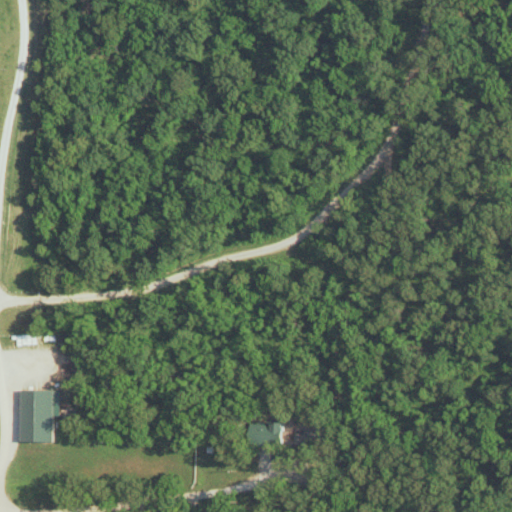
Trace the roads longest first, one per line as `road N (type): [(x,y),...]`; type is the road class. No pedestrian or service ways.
road 1 (residential): [(0,357),(8,508),(121,505),(294,474)]
road 2 (residential): [(18,0),(19,62),(0,152)]
